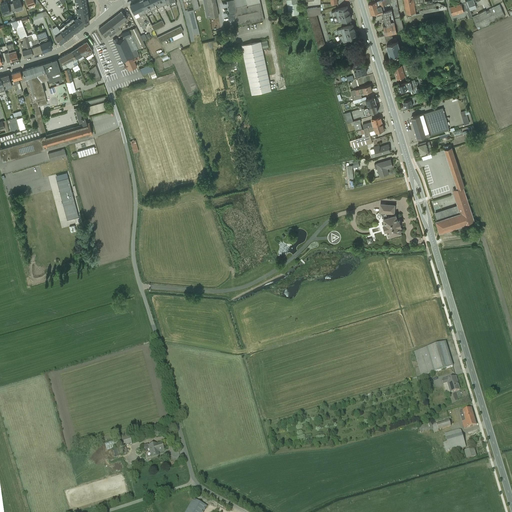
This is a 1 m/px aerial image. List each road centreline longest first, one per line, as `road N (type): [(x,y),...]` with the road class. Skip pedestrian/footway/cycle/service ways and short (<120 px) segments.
road 1 (secondary): [(360,0),(511,504)]
road 2 (unclassified): [(88,30),(129,157),(133,265),(193,482)]
